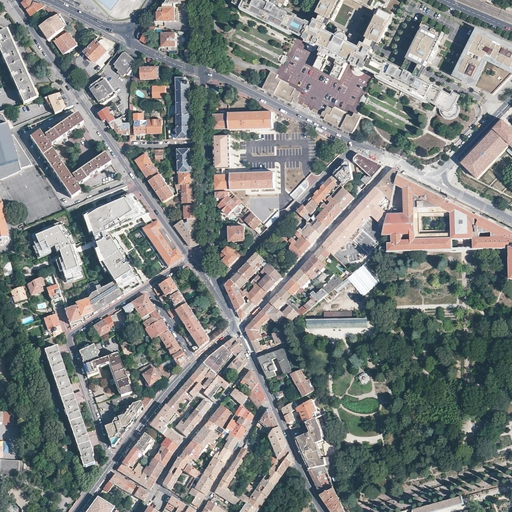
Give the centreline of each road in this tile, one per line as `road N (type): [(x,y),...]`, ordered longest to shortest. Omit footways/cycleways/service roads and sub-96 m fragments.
road 1 (unknown): [(40,511),(42,443),(0,309)]
road 2 (residential): [(349,151),(214,287)]
road 3 (tertiary): [(11,0),(116,153)]
road 4 (residential): [(501,108),(390,55),(416,0)]
road 5 (residential): [(360,198),(237,327)]
road 6 (secondary): [(201,72),(356,144)]
road 7 (unknown): [(79,99),(26,142),(59,195),(71,203),(85,197)]
road 8 (residential): [(157,485),(252,361)]
road 9 (residential): [(69,336),(111,464)]
road 10 (residential): [(199,511),(269,398)]
road 11 (tertiary): [(116,153),(192,261)]
road 12 (tertiary): [(111,464),(194,362)]
